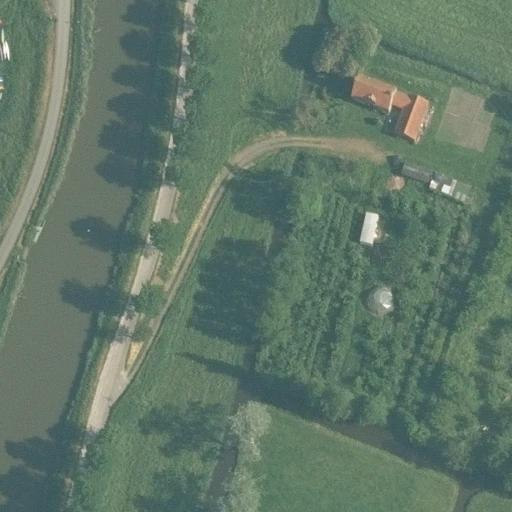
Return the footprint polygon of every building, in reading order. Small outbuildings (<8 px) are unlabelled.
[(359,78),(351,98),(389,112),(392,105),(402,109),(393,133),(414,141),(428,104),(407,96),(407,98),(396,93),(396,92),(359,78)] [(427,183),(430,171),(413,165),(409,178),(427,183)] [(459,189),(465,175),(441,165),(435,178),(459,189)] [(370,204),(365,236),(379,239),(384,206),(370,204)] [(394,298),(392,279),(375,281),(377,300),(394,298)]
